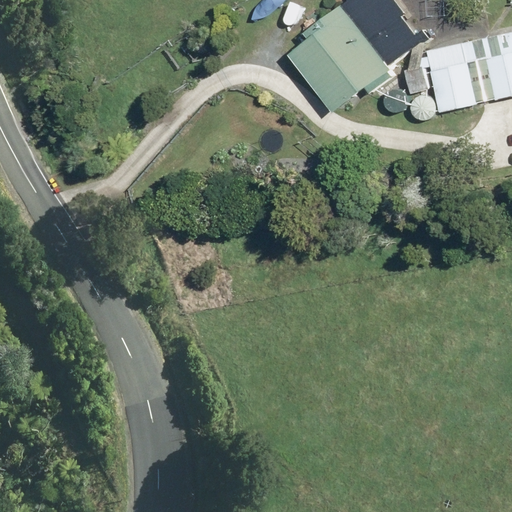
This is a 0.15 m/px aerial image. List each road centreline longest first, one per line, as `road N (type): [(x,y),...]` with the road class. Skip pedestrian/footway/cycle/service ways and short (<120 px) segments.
road 1 (unclassified): [(0,84),(158,408),(148,511)]
road 2 (track): [(0,311),(53,474),(34,511)]
